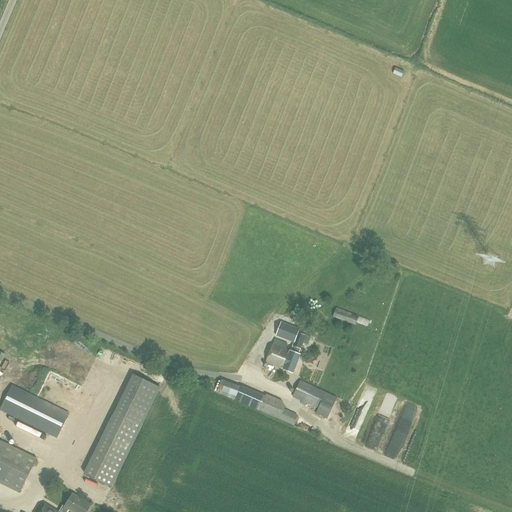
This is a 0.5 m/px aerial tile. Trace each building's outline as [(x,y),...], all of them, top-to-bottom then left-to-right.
[(404,71),(396,68),(393,74),(401,78),(404,71)] [(359,316),(336,307),(333,317),(356,325),(359,316)] [(359,318),(370,323),(373,316),(361,312),(359,318)] [(290,344),(275,339),(265,363),(282,369),(293,373),(301,354),(299,354),(303,344),(307,346),(310,337),(299,333),(300,328),(281,321),(276,336),(293,343),(291,351),(290,350),(289,351),(288,350),(290,344)] [(111,380),(119,384),(129,363),(107,352),(84,398),(93,403),(107,375),(112,377),(111,380)] [(112,487),(160,388),(133,374),(85,474),(112,487)] [(237,400),(259,409),(259,410),(279,419),(285,405),(282,401),(266,394),(265,397),(242,387),(222,380),(216,393),(237,401),(237,400)] [(337,397),(300,380),(292,397),(318,409),(316,413),(327,419),(337,397)] [(0,409),(0,410),(57,438),(69,413),(12,385),(0,409)] [(353,428),(363,431),(374,392),(364,390),(353,428)] [(103,406),(109,393),(104,391),(98,404),(103,406)] [(385,404),(395,408),(400,395),(390,391),(385,404)] [(294,425),(298,416),(284,409),(280,419),(294,425)] [(0,440),(0,483),(20,493),(37,459),(0,440)] [(66,511),(68,509),(73,511),(85,511),(90,505),(73,494),(65,506),(63,505),(58,511),(46,504),(41,511),(66,511)]
